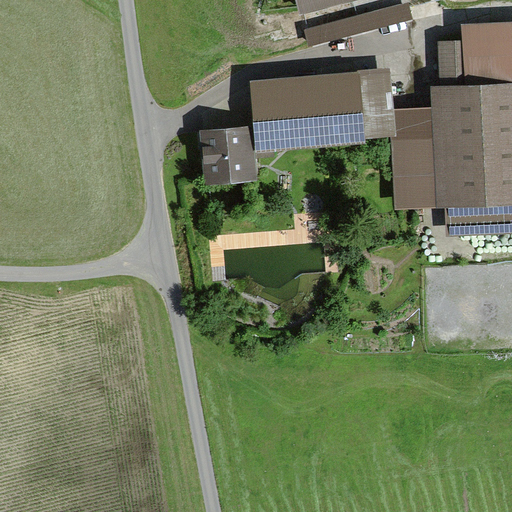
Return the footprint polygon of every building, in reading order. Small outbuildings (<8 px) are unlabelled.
[(332,0),(297,0),(300,9),(332,0)] [(310,37),(414,10),(411,0),(381,0),(306,19),(310,37)] [(511,228),(511,25),(458,28),(459,51),(439,52),(440,87),(433,87),(439,232),(511,228)] [(387,69),(256,78),(261,140),(391,131),(387,69)] [(248,120),(204,126),(211,177),(255,172),(248,120)]
